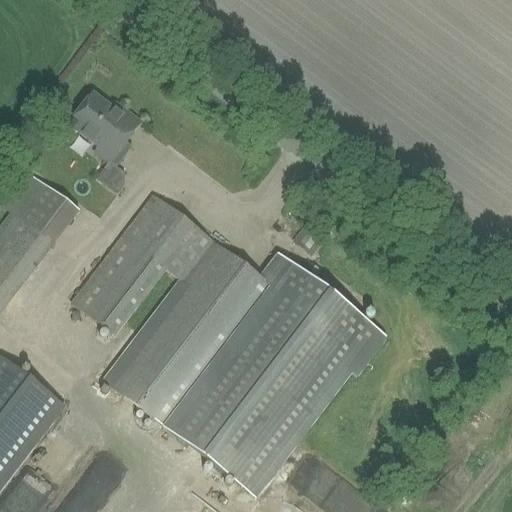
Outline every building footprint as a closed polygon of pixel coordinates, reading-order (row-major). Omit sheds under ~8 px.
[(95,97),(71,128),(98,149),(94,154),(108,165),(95,182),(117,199),(124,190),(124,176),(111,166),(118,156),(119,157),(143,127),(127,114),(123,119),(95,97)] [(10,216),(0,228),(0,319),(79,215),(26,175),(1,209),(10,216)] [(387,341),(381,337),(281,260),(263,283),(156,201),(74,308),(114,339),(165,272),(184,286),(107,387),(244,493),(256,502),(353,376),(358,380),(387,341)] [(0,494),(65,411),(0,361),(0,494)] [(97,511),(112,492),(90,476),(63,511),(97,511)]
